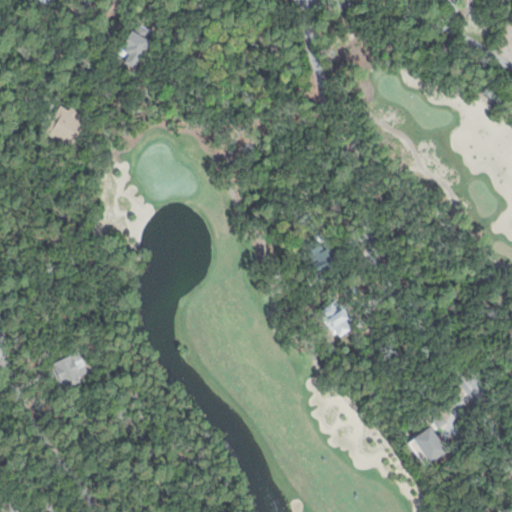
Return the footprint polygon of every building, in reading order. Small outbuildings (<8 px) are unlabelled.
[(135,16),(156,27),(134,70),(121,63),(129,48),(121,44),(135,16)] [(102,29),(114,37),(107,49),(95,41),(102,29)] [(62,105),(92,122),(76,152),(45,135),(62,105)] [(306,243),(331,232),(338,250),(329,254),(334,264),(317,271),(306,243)] [(320,309),(338,296),(359,326),(341,339),(320,309)] [(47,364),(59,386),(91,370),(80,348),(47,364)] [(6,511),(0,504),(0,502),(18,489),(35,511),(6,511)]
